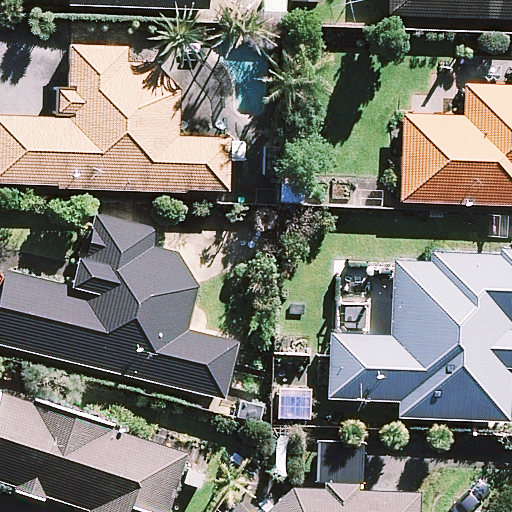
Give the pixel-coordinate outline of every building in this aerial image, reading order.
[(0,0),(0,4),(74,7),(73,13),(211,18),(211,0),(0,0)] [(297,0),(298,7),(327,8),(327,0),(297,0)] [(511,0),(392,0),(392,23),(511,26),(511,0)] [(0,124),(0,191),(233,199),(234,146),(181,145),(183,99),(157,71),(131,70),(131,54),(72,53),(71,95),(77,96),(77,100),(62,99),(61,121),(77,122),(76,126),(0,124)] [(406,121),(403,209),(511,212),(511,93),(469,92),(468,123),(406,121)] [(11,279),(0,325),(0,350),(227,405),(240,349),(191,338),(202,295),(182,260),(158,254),(162,237),(101,222),(90,269),(80,267),(74,294),(11,279)] [(511,256),(505,257),(504,263),(436,260),(435,271),(396,269),(394,343),(334,341),(332,406),(403,409),(402,426),(511,429),(511,256)] [(0,488),(18,495),(17,500),(48,510),(50,505),(71,511),(174,511),(190,462),(118,439),(120,433),(38,407),(37,412),(2,401),(0,408),(0,488)] [(423,511),(423,500),(366,498),(366,491),(329,490),(329,497),(296,496),(279,511),(423,511)]
